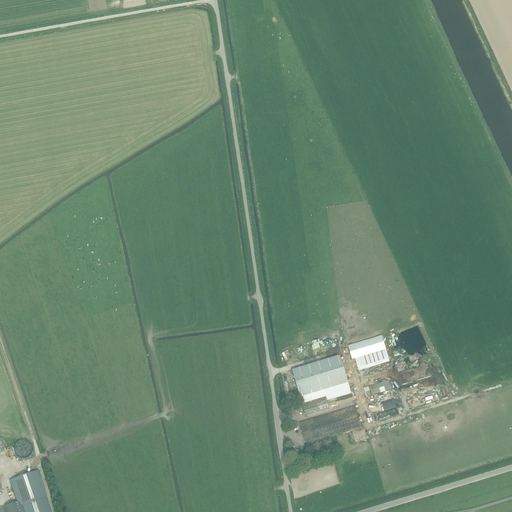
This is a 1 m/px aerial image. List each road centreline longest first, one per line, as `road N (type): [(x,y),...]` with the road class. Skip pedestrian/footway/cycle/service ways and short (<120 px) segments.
road 1 (unclassified): [(290,511),(215,0)]
road 2 (unclassified): [(0,36),(213,0)]
road 3 (tertiary): [(366,511),(511,467)]
